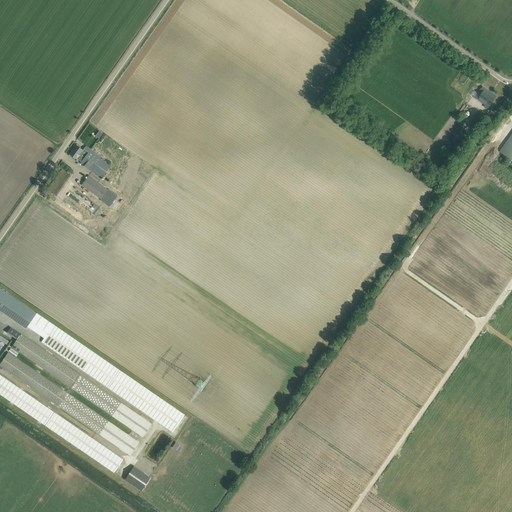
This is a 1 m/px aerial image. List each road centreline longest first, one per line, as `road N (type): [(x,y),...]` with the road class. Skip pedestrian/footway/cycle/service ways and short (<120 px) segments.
road 1 (tertiary): [(0,236),(165,0)]
road 2 (track): [(365,480),(511,270)]
road 3 (tertiary): [(387,0),(511,82)]
